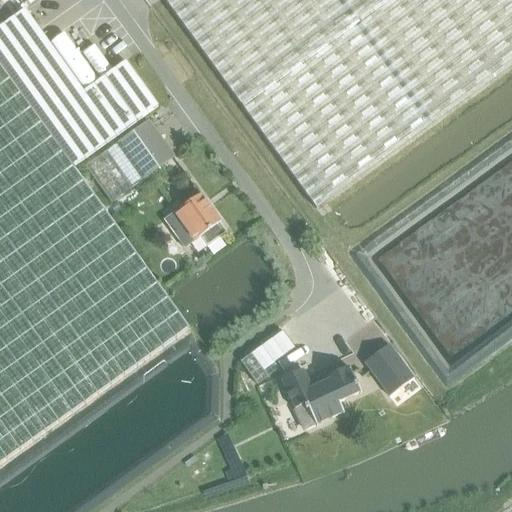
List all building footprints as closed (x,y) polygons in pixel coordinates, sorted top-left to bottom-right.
[(511,0),(167,0),(165,2),(316,211),(511,67),(511,0)] [(26,11),(0,28),(0,70),(74,171),(138,124),(159,109),(126,64),(105,80),(86,94),(26,11)] [(0,465),(190,329),(74,171),(0,70),(0,465)] [(111,204),(174,159),(148,123),(85,168),(111,204)] [(219,225),(220,224),(200,197),(171,218),(191,245),(200,239),(207,249),(226,235),(219,225)] [(266,343),(240,363),(257,386),(278,370),(273,364),(278,359),(266,343)] [(388,347),(365,364),(389,398),(413,380),(404,368),(389,346),(388,347)] [(305,370),(283,381),(297,409),(308,404),(318,425),(346,412),(341,400),(362,390),(350,366),(326,378),(328,381),(314,388),(305,370)] [(193,458),(184,465),(187,469),(197,462),(193,458)]
